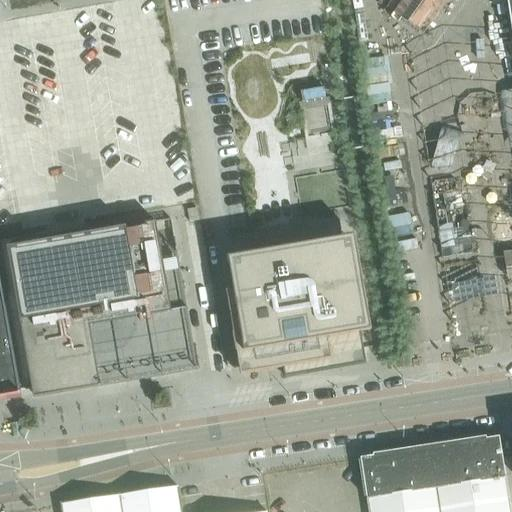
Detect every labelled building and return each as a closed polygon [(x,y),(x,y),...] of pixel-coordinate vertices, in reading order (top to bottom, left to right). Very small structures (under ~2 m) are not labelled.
[(390,0),(387,6),(425,33),(449,0),(390,0)] [(162,256),(156,223),(8,248),(34,398),(198,370),(178,253),(162,256)] [(227,292),(241,376),(283,369),(285,378),(366,364),(361,333),(371,332),(355,237),(312,245),(291,248),(291,247),(270,251),(270,252),(235,258),(228,259),(234,291),(227,292)] [(0,399),(1,399),(2,401),(21,397),(0,276),(0,399)] [(511,511),(504,460),(500,438),(499,438),(361,459),(368,511),(511,511)] [(183,511),(178,488),(120,497),(61,506),(61,511),(183,511)]
